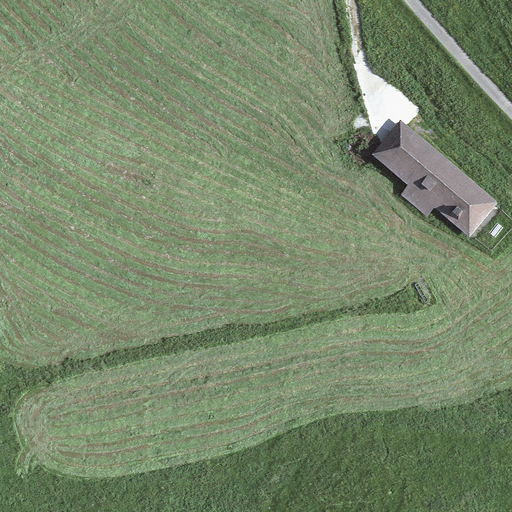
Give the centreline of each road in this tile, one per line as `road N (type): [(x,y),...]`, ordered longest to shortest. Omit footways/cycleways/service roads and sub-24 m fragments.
road 1 (track): [(411,0),(511,109)]
road 2 (track): [(348,0),(361,76),(386,114)]
